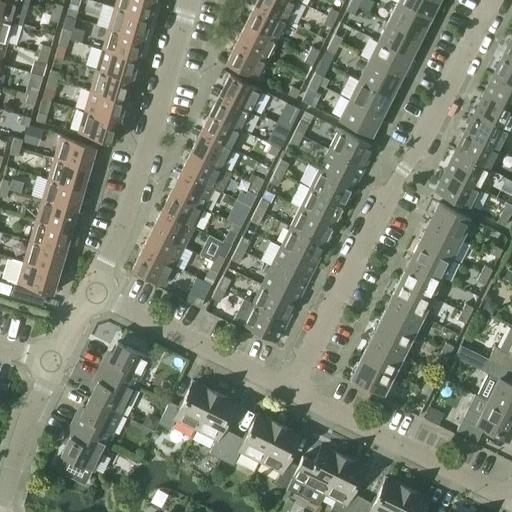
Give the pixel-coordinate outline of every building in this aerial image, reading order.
[(0,0),(0,19),(12,22),(21,25),(27,4),(18,2),(11,0),(0,0)] [(116,0),(114,7),(149,17),(153,0),(116,0)] [(256,0),(255,4),(287,20),(297,1),(294,0),(256,0)] [(397,0),(396,2),(429,19),(437,0),(397,0)] [(387,22),(419,38),(429,19),(396,2),(387,22)] [(51,12),(60,14),(62,6),(54,3),(51,12)] [(345,11),(353,15),(357,7),(349,3),(345,11)] [(245,23),(277,39),(287,20),(255,4),(245,23)] [(108,28),(143,38),(149,17),(114,7),(108,28)] [(326,16),(334,20),(338,12),(330,8),(326,16)] [(49,20),(57,22),(60,14),(51,12),(49,20)] [(322,24),(330,27),(334,20),(326,16),(322,24)] [(0,41),(6,43),(12,22),(0,19),(0,41)] [(377,41),(409,57),(419,38),(387,22),(377,41)] [(235,43),(268,59),(277,39),(245,23),(235,43)] [(60,36),(68,39),(70,31),(62,28),(60,36)] [(102,49),(137,59),(143,38),(108,28),(102,49)] [(330,42),(338,46),(341,38),(334,34),(330,42)] [(502,55),(511,60),(511,35),(511,36),(502,55)] [(57,45),(66,47),(68,39),(60,36),(57,45)] [(367,60),(400,76),(409,57),(377,41),(367,60)] [(326,49),(334,53),(338,46),(330,42),(326,49)] [(225,63),(257,79),(268,59),(235,43),(225,63)] [(39,53),(48,55),(50,47),(42,45),(39,53)] [(307,54),(315,58),(319,51),(311,47),(307,54)] [(96,70),(130,80),(137,59),(102,49),(96,70)] [(30,72),(42,76),(48,55),(39,53),(37,61),(33,60),(30,72)] [(303,62),(311,66),(315,58),(307,54),(303,62)] [(492,75),(511,84),(511,60),(502,55),(492,75)] [(358,80),(390,96),(400,76),(367,60),(358,80)] [(48,78),(56,80),(58,72),(50,70),(48,78)] [(90,90),(124,101),(130,80),(96,70),(90,90)] [(311,80),(318,84),(322,77),(314,73),(311,80)] [(219,94),(251,110),(261,90),(229,74),(219,94)] [(483,94),(511,108),(511,84),(492,75),(483,94)] [(45,86),(54,89),(56,80),(48,78),(45,86)] [(307,88),(314,92),(318,84),(311,80),(307,88)] [(348,99),(380,115),(390,96),(358,80),(348,99)] [(27,94),(36,97),(38,89),(30,86),(27,94)] [(287,94),(295,98),(299,90),(291,86),(287,94)] [(84,111),(118,121),(124,101),(90,90),(84,111)] [(25,103),(33,105),(36,97),(27,94),(25,103)] [(209,113),(241,130),(251,110),(219,94),(209,113)] [(473,113),(508,131),(511,123),(511,108),(483,94),(473,113)] [(338,120),(370,136),(380,115),(348,99),(338,120)] [(287,113),(294,117),(298,109),(291,105),(287,113)] [(77,133),(112,143),(118,121),(84,111),(77,133)] [(35,120),(44,123),(46,114),(38,112),(35,120)] [(199,133),(231,149),(241,130),(209,113),(199,133)] [(464,132),(499,149),(508,131),(473,113),(464,132)] [(19,124),(27,126),(30,118),(21,115),(19,124)] [(294,132),(302,136),(307,124),(299,120),(294,132)] [(328,149),(364,167),(374,146),(339,129),(328,149)] [(288,143),(296,147),(302,136),(294,132),(288,143)] [(454,152),(489,169),(499,149),(464,132),(454,152)] [(190,152),(222,168),(231,149),(199,133),(190,152)] [(53,158),(88,168),(94,146),(60,136),(53,158)] [(11,146),(19,148),(22,140),(13,137),(11,146)] [(271,145),(279,149),(282,141),(275,137),(271,145)] [(267,152),(275,156),(279,149),(271,145),(267,152)] [(9,154),(17,156),(19,148),(11,146),(9,154)] [(319,168),(354,186),(364,167),(328,149),(319,168)] [(212,188),(221,192),(231,173),(222,168),(190,152),(180,172),(212,188)] [(444,171),(479,189),(489,169),(454,152),(444,171)] [(47,179),(82,189),(88,168),(53,158),(47,179)] [(274,171),(282,174),(288,163),(280,159),(274,171)] [(309,188),(344,205),(354,186),(319,168),(309,188)] [(269,182),(277,186),(282,174),(274,171),(269,182)] [(434,192),(469,209),(479,189),(444,171),(434,192)] [(170,191),(202,207),(212,188),(180,172),(170,191)] [(252,183),(259,187),(263,179),(255,175),(252,183)] [(0,183),(0,187),(7,189),(10,181),(1,179),(0,183)] [(41,199),(76,209),(82,189),(47,179),(41,199)] [(248,191),(256,195),(259,187),(252,183),(248,191)] [(300,207),(335,225),(344,205),(309,188),(300,207)] [(160,211),(192,227),(202,207),(170,191),(160,211)] [(255,209),(263,213),(269,202),(261,198),(255,209)] [(35,220),(70,230),(76,209),(41,199),(35,220)] [(428,223),(460,239),(470,218),(438,202),(428,223)] [(290,226),(325,244),(335,225),(300,207),(290,226)] [(250,220),(257,224),(263,213),(255,209),(250,220)] [(151,230),(183,246),(192,227),(160,211),(151,230)] [(496,222),(504,226),(509,215),(502,211),(496,222)] [(232,222),(240,226),(244,218),(236,215),(232,222)] [(29,241),(64,251),(70,230),(35,220),(29,241)] [(227,243),(230,245),(240,226),(232,222),(222,241),(227,243)] [(418,242),(450,258),(460,239),(428,223),(418,242)] [(280,246),(315,263),(325,244),(290,226),(280,246)] [(141,249),(173,265),(183,246),(151,230),(141,249)] [(236,248),(244,252),(249,240),(242,236),(236,248)] [(23,261),(58,272),(64,251),(29,241),(23,261)] [(217,253),(224,257),(230,245),(227,243),(222,241),(217,253)] [(408,261),(440,277),(450,258),(418,242),(408,261)] [(271,265),(306,282),(315,263),(280,246),(271,265)] [(490,253),(497,257),(501,250),(494,246),(490,253)] [(230,259),(238,263),(244,252),(236,248),(230,259)] [(131,269),(163,286),(173,265),(141,249),(131,269)] [(213,261),(220,265),(224,257),(217,253),(213,261)] [(12,258),(5,280),(14,282),(10,295),(29,300),(38,303),(42,291),(51,293),(58,272),(23,261),(12,258)] [(209,269),(217,272),(220,265),(213,261),(209,269)] [(399,281),(431,297),(440,277),(408,261),(399,281)] [(261,284),(296,302),(306,282),(271,265),(261,284)] [(480,273),(488,277),(491,269),(484,265),(480,273)] [(476,281),(484,285),(488,277),(480,273),(476,281)] [(216,287),(224,291),(230,279),(222,275),(216,287)] [(389,300),(421,316),(431,297),(399,281),(389,300)] [(251,304),(286,321),(296,302),(261,284),(251,304)] [(211,298),(219,302),(224,291),(216,287),(211,298)] [(195,296),(191,304),(199,307),(203,300),(195,296)] [(242,299),(232,319),(276,341),(286,321),(251,304),(242,299)] [(379,319),(411,335),(421,316),(389,300),(379,319)] [(461,311),(468,315),(472,308),(464,304),(461,311)] [(457,319),(465,323),(468,315),(461,311),(457,319)] [(370,338),(402,355),(411,335),(379,319),(370,338)] [(488,357),(511,370),(511,369),(511,327),(510,326),(499,348),(494,346),(488,357)] [(360,358),(392,374),(402,355),(370,338),(360,358)] [(98,368),(134,386),(149,357),(117,341),(108,359),(104,357),(98,368)] [(441,350),(449,354),(453,346),(445,342),(441,350)] [(437,358),(445,362),(449,354),(441,350),(437,358)] [(350,378),(382,394),(392,374),(360,358),(350,378)] [(487,373),(476,395),(511,413),(511,383),(506,381),(511,370),(488,358),(489,359),(483,371),(487,373)] [(89,398),(120,414),(134,386),(98,368),(93,379),(97,381),(89,398)] [(422,389),(430,393),(433,385),(426,381),(422,389)] [(175,419),(195,429),(214,391),(202,386),(201,388),(191,383),(179,407),(168,401),(158,423),(170,429),(175,419)] [(418,396),(426,400),(430,393),(422,389),(418,396)] [(208,453),(220,459),(233,434),(222,428),(234,404),(224,399),(225,397),(214,391),(195,429),(215,439),(208,453)] [(474,394),(456,430),(476,440),(483,427),(507,439),(511,428),(511,413),(476,395),(474,394)] [(70,424),(106,442),(120,414),(89,398),(80,415),(76,413),(70,424)] [(239,451),(259,461),(278,423),(267,418),(266,420),(256,415),(244,439),(233,434),(220,459),(232,464),(239,451)] [(275,481),(286,487),(297,466),(286,460),(299,436),(289,431),(290,429),(278,423),(259,461),(280,471),(275,481)] [(60,455),(92,471),(106,442),(70,424),(65,435),(69,437),(60,455)] [(319,503),(324,493),(343,456),(331,450),(330,452),(320,447),(313,461),(306,457),(305,458),(302,456),(297,466),(286,487),(319,503)] [(330,509),(336,511),(354,511),(362,498),(351,493),(363,469),(353,463),(354,461),(343,456),(324,493),(335,499),(330,509)] [(394,511),(407,488),(396,482),(394,484),(384,479),(372,503),(362,498),(354,511),(394,511)] [(407,488),(394,511),(421,511),(422,511),(427,501),(417,496),(418,493),(407,488)]
